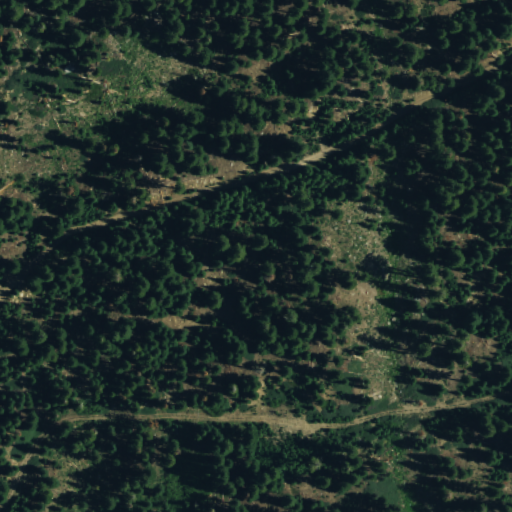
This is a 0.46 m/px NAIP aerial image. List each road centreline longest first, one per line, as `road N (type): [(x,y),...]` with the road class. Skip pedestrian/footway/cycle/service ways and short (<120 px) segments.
road 1 (track): [(511,53),(310,160),(62,234),(0,290)]
road 2 (track): [(0,502),(34,440),(73,417),(314,425)]
road 3 (track): [(314,425),(511,388)]
